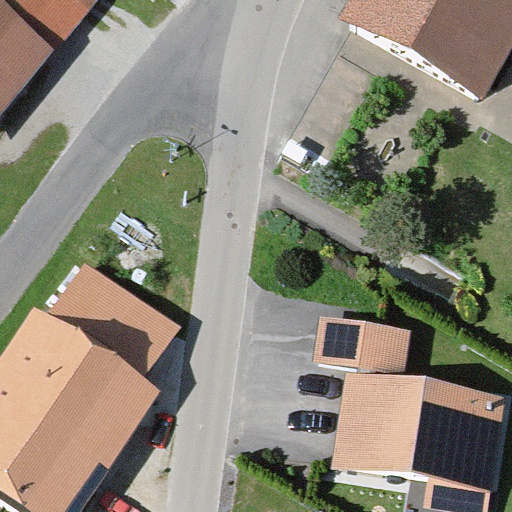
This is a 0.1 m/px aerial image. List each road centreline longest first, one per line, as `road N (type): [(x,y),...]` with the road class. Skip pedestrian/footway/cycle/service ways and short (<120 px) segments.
road 1 (unclassified): [(192,511),(242,64),(223,6)]
road 2 (unclassified): [(223,6),(169,57),(0,282)]
